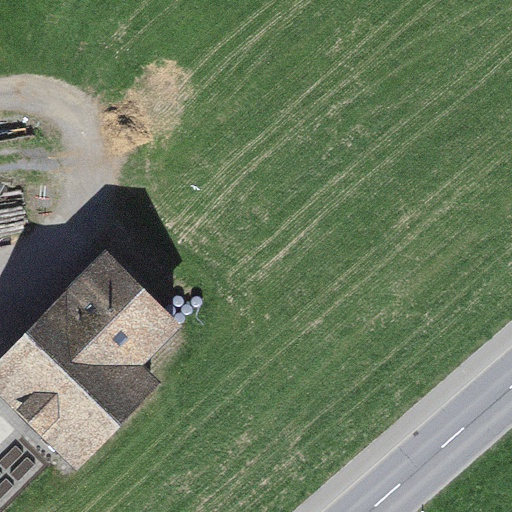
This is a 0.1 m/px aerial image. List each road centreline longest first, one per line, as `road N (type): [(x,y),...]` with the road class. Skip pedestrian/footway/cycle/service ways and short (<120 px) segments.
road 1 (track): [(0,120),(26,117),(80,154),(66,197),(0,272)]
road 2 (secondary): [(368,511),(511,387)]
